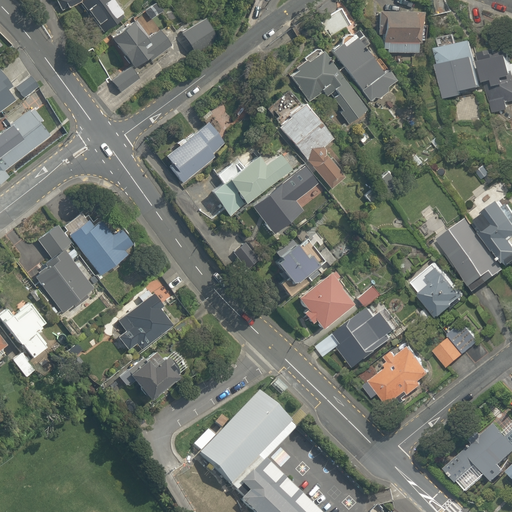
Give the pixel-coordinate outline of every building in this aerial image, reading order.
[(110,35),(126,24),(110,2),(112,0),(80,0),(54,0),(53,1),(60,14),(76,5),(84,16),(86,14),(95,27),(102,22),(110,35)] [(191,12),(183,0),(181,0),(169,8),(178,21),(191,12)] [(151,4),(141,12),(149,22),(159,14),(151,4)] [(420,14),(375,11),(374,34),(381,34),(381,44),(390,44),(389,53),(418,54),(420,14)] [(148,39),(135,20),(109,38),(129,69),(166,44),(158,32),(148,39)] [(211,36),(202,21),(180,36),(190,51),(211,36)] [(380,71),(351,35),(350,35),(349,34),(348,34),(347,34),(347,35),(346,35),(345,35),(344,35),(344,36),(343,36),(343,37),(342,37),(342,38),(341,38),(341,39),(340,39),(340,40),(340,41),(340,42),(340,43),(340,44),(329,53),(370,104),(396,83),(383,68),(380,71)] [(482,87),(472,40),(435,48),(446,101),(466,97),(464,91),(482,87)] [(366,111),(323,52),(318,46),(302,59),(304,62),(285,77),(305,104),(319,93),(323,98),(326,96),(339,113),(337,115),(346,126),(366,111)] [(511,53),(479,61),(492,115),(509,110),(507,102),(511,101),(511,53)] [(135,80),(127,70),(109,83),(117,94),(135,80)] [(0,110),(12,102),(4,91),(10,87),(0,73),(0,110)] [(39,91),(29,78),(14,89),(24,102),(39,91)] [(3,172),(44,138),(32,124),(40,118),(30,106),(0,131),(0,184),(8,178),(3,172)] [(304,106),(277,130),(328,190),(342,179),(319,152),(333,140),(304,106)] [(224,144),(207,123),(180,145),(173,137),(155,152),(182,184),(212,159),(209,155),(224,144)] [(208,193),(227,217),(291,168),(280,154),(267,163),(254,146),(214,176),(220,184),(208,193)] [(388,173),(379,179),(386,190),(395,184),(388,173)] [(281,185),(250,209),(270,235),(301,211),(281,185)] [(370,188),(361,195),(369,205),(378,198),(370,188)] [(511,266),(511,217),(500,203),(473,224),(484,238),(509,269),(511,266)] [(82,211),(61,227),(98,277),(127,255),(123,250),(131,244),(120,229),(112,234),(101,220),(93,225),(82,211)] [(46,271),(33,281),(59,316),(91,291),(61,251),(70,245),(56,226),(35,242),(49,260),(42,265),(46,271)] [(474,229),(445,251),(476,292),(505,271),(474,229)] [(410,232),(387,230),(386,241),(409,243),(410,232)] [(275,283),(286,297),(333,259),(311,232),(296,244),(290,237),(273,250),(279,258),(272,263),(283,277),(275,283)] [(426,269),(410,281),(441,319),(465,299),(440,269),(432,275),(426,269)] [(296,298),(305,310),(301,313),(310,326),(314,323),(320,331),(356,304),(332,272),(296,298)] [(372,286),(355,299),(362,308),(379,296),(372,286)] [(159,307),(145,290),(112,317),(123,330),(114,337),(126,352),(133,347),(137,352),(171,324),(158,308),(159,307)] [(6,307),(0,310),(0,323),(17,346),(19,345),(29,359),(47,346),(35,331),(46,323),(30,301),(12,314),(6,307)] [(370,307),(317,347),(325,358),(339,347),(355,369),(394,339),(391,335),(398,330),(382,309),(375,314),(370,307)] [(485,339),(471,324),(463,331),(456,323),(446,332),(449,335),(466,355),(485,339)] [(466,355),(449,335),(432,350),(450,370),(461,360),(466,355)] [(0,363),(9,357),(0,345),(0,363)] [(381,358),(387,365),(363,384),(375,399),(381,394),(390,406),(404,394),(407,399),(426,384),(421,378),(430,370),(411,346),(398,356),(393,349),(381,358)] [(150,354),(146,350),(117,378),(126,388),(131,383),(150,403),(177,377),(178,376),(178,375),(178,374),(178,373),(178,372),(178,371),(178,370),(178,369),(178,368),(178,367),(177,366),(177,365),(176,364),(175,363),(175,362),(174,362),(173,361),(172,360),(171,360),(170,359),(169,359),(168,359),(167,359),(166,359),(165,359),(164,359),(163,359),(162,359),(161,360),(153,351),(150,354)] [(21,352),(9,360),(23,380),(34,372),(21,352)] [(287,388),(277,379),(273,384),(283,393),(287,388)] [(250,471),(263,458),(294,427),(289,421),(290,420),(258,390),(196,452),(240,496),(246,490),(237,481),(248,470),(250,471)] [(511,431),(506,438),(491,424),(444,472),(468,495),(486,476),(495,484),(506,473),(501,469),(511,457),(511,431)] [(299,432),(292,438),(306,454),(313,447),(299,432)] [(194,456),(169,471),(186,498),(214,482),(203,464),(194,456)] [(237,499),(250,511),(318,511),(263,458),(250,471),(248,470),(237,481),(246,490),(240,496),(237,499)] [(241,511),(242,511),(227,485),(192,504),(195,508),(192,510),(193,511),(241,511)]
